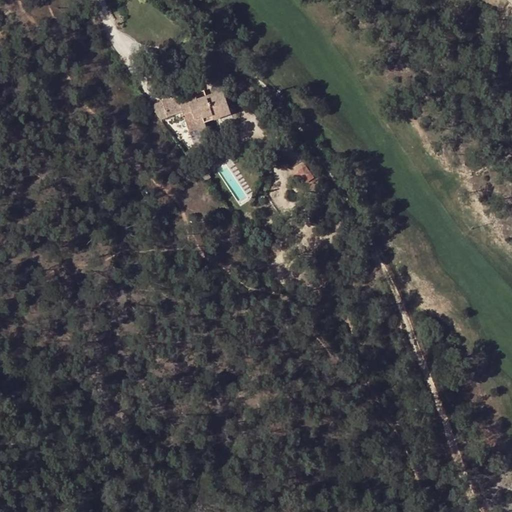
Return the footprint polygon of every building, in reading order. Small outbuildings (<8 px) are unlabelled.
[(176,94),(161,101),(167,117),(169,116),(182,112),(184,119),(189,132),(206,126),(205,123),(231,114),(223,90),(206,96),(207,99),(198,102),(197,99),(196,96),(179,102),(176,94)] [(161,101),(150,106),(160,120),(167,117),(161,101)] [(182,112),(169,116),(172,124),(184,119),(182,112)] [(206,126),(189,132),(190,136),(207,130),(206,126)] [(185,154),(190,160),(194,157),(189,151),(185,154)] [(306,166),(298,171),(303,178),(310,173),(306,166)]
